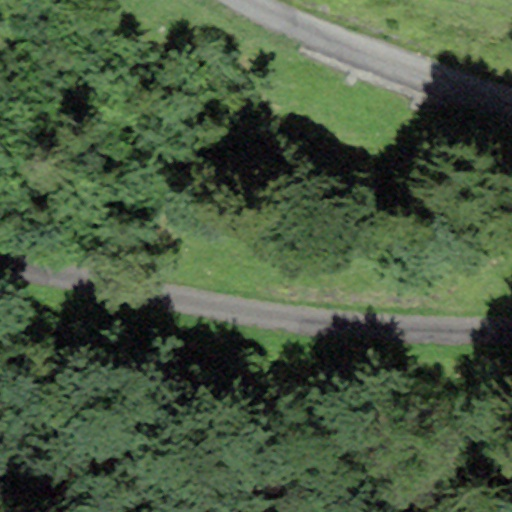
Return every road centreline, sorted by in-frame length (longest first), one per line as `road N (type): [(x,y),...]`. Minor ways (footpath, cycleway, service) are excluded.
road 1 (track): [(511,335),(249,320),(0,270)]
road 2 (track): [(511,94),(270,0)]
